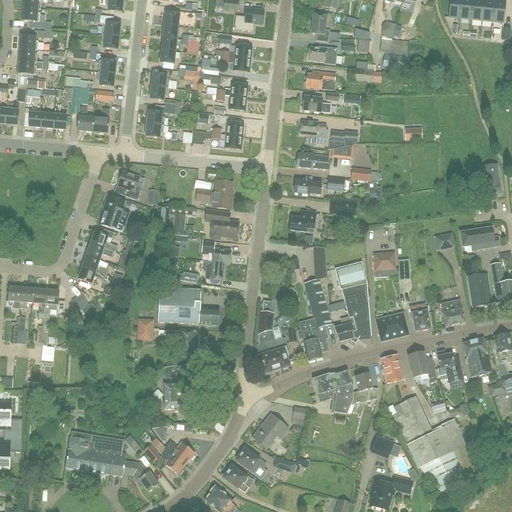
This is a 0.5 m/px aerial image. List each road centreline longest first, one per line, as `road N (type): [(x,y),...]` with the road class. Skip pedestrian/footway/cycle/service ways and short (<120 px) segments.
road 1 (residential): [(511,325),(378,352),(243,396)]
road 2 (residential): [(243,396),(267,169)]
road 3 (residential): [(0,267),(49,271),(62,263),(101,152)]
road 4 (residential): [(267,169),(285,0)]
road 5 (residential): [(124,154),(141,0)]
road 6 (residential): [(267,169),(124,154)]
road 7 (residential): [(167,511),(226,442),(243,396)]
